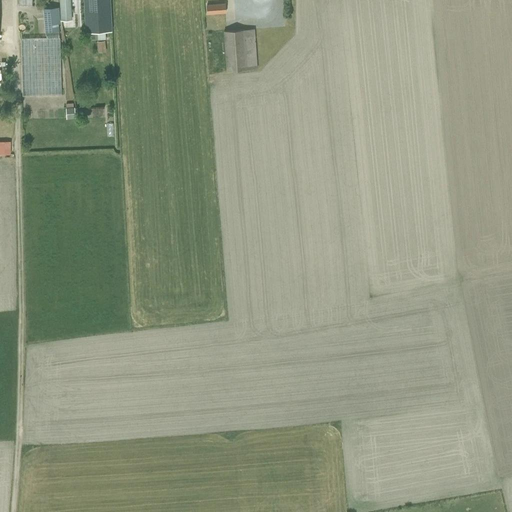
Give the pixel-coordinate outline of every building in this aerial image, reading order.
[(76,12),(75,0),(59,0),(60,13),(60,20),(63,20),(70,19),(70,13),(70,12),(76,12)] [(109,0),(83,0),(85,33),(111,31),(109,0)] [(226,13),(225,3),(206,5),(206,14),(226,13)] [(58,7),(42,8),(44,31),(58,30),(58,25),(60,25),(58,7)] [(224,31),(226,71),(256,69),(253,29),(224,31)] [(19,39),(22,95),(62,94),(59,37),(19,39)] [(98,53),(106,52),(104,40),(96,41),(98,53)] [(65,108),(66,119),(75,118),(74,107),(65,108)] [(0,154),(10,154),(10,141),(0,141),(0,154)]
